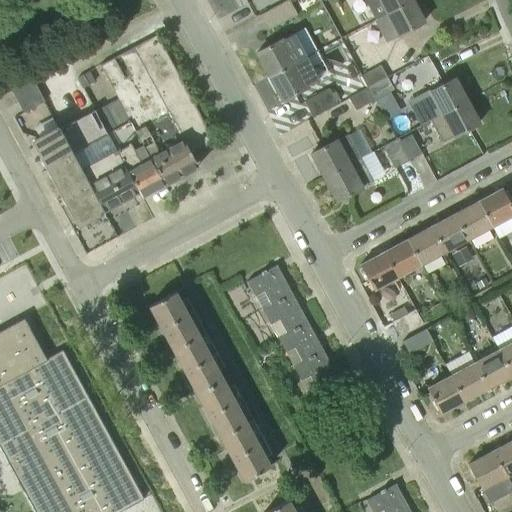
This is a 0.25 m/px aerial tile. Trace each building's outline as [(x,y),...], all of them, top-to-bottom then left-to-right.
[(267,30),(297,14),(289,0),(285,0),(258,14),(267,30)] [(365,0),(376,19),(412,0),(411,0),(365,0)] [(412,0),(376,19),(388,41),(424,22),(412,0)] [(256,53),(269,77),(306,57),(294,34),(282,40),(281,39),(256,53)] [(100,66),(118,99),(165,185),(198,167),(191,154),(214,141),(156,36),(100,66)] [(306,57),(269,77),(282,100),(307,86),(306,85),(318,78),(306,57)] [(361,75),(368,88),(387,78),(380,65),(361,75)] [(11,88),(32,77),(28,70),(27,69),(6,80),(11,88)] [(94,82),(89,72),(77,78),(83,88),(94,82)] [(16,99),(37,87),(32,77),(11,88),(16,99)] [(387,78),(368,88),(374,99),(393,89),(387,78)] [(422,125),(431,120),(467,101),(454,78),(418,97),(424,108),(415,112),(422,125)] [(37,87),(16,99),(23,112),(44,101),(37,87)] [(338,103),(329,87),(304,101),(313,117),(338,103)] [(368,88),(349,98),(355,110),(374,99),(368,88)] [(104,106),(116,129),(107,134),(117,152),(139,192),(142,197),(165,185),(118,99),(104,106)] [(467,101),(431,120),(443,142),(478,123),(467,101)] [(81,171),(88,184),(103,211),(139,192),(117,152),(107,134),(94,110),(59,129),(73,156),(81,171)] [(33,142),(48,170),(73,156),(59,129),(58,128),(33,142)] [(310,153),(324,177),(350,163),(360,157),(348,134),(337,140),(336,139),(310,153)] [(411,135),(399,141),(409,160),(422,154),(411,135)] [(409,160),(399,141),(398,138),(384,146),(395,168),(409,160)] [(73,156),(48,170),(63,197),(88,184),(81,171),(73,156)] [(350,163),(324,177),(336,201),(362,187),(361,186),(372,180),(360,157),(350,163)] [(88,184),(63,197),(78,225),(103,211),(88,184)] [(511,207),(501,188),(478,201),(491,226),(511,214),(511,207)] [(491,226),(478,201),(454,214),(468,238),(491,226)] [(468,238),(454,214),(430,226),(444,251),(468,238)] [(444,251),(430,226),(407,239),(420,264),(444,251)] [(420,264),(407,239),(384,252),(397,277),(420,264)] [(397,277),(384,252),(360,265),(373,290),(397,277)] [(271,305),(290,295),(292,294),(283,279),(283,280),(275,266),(265,271),(265,269),(260,272),(261,273),(247,281),(255,295),(263,291),(271,305)] [(172,350),(199,335),(194,326),(199,323),(186,299),(181,302),(175,292),(149,306),(172,350)] [(290,295),(271,305),(263,310),(270,324),(279,320),(286,333),(306,322),(299,308),(298,309),(290,295)] [(459,312),(465,323),(475,317),(470,307),(459,312)] [(399,336),(422,324),(415,310),(392,323),(399,336)] [(0,447),(13,472),(16,470),(20,478),(18,480),(35,511),(117,511),(143,498),(62,349),(46,358),(24,318),(0,330),(0,333),(0,335),(0,447)] [(440,322),(444,329),(452,325),(448,318),(440,322)] [(306,322),(286,333),(278,338),(285,352),(294,347),(301,362),(321,351),(322,350),(314,336),(313,337),(306,322)] [(408,354),(432,341),(425,329),(402,342),(408,354)] [(199,335),(172,350),(196,393),(222,378),(217,369),(223,366),(210,342),(204,345),(199,335)] [(511,342),(498,350),(511,375),(511,374),(511,342)] [(474,363),(488,387),(511,375),(498,350),(474,363)] [(321,351),(301,362),(293,366),(301,380),(309,375),(317,390),(324,386),(325,388),(330,385),(329,383),(338,379),(330,365),(329,365),(321,351)] [(451,375),(464,400),(488,387),(474,363),(451,375)] [(464,400),(451,375),(426,389),(440,413),(464,400)] [(222,378),(196,393),(220,437),(246,422),(241,413),(246,410),(233,386),(228,389),(222,378)] [(246,422),(220,437),(242,479),(269,464),(265,456),(270,454),(257,430),(252,433),(246,422)] [(511,472),(511,439),(492,450),(505,476),(511,472)] [(505,476),(492,450),(468,463),(481,489),(505,476)] [(315,471),(311,464),(304,468),(308,475),(315,471)] [(371,511),(410,511),(403,499),(402,499),(394,484),(385,489),(384,488),(378,491),(379,492),(365,500),(371,511)] [(301,511),(298,506),(293,509),(288,500),(265,511),(301,511)]
